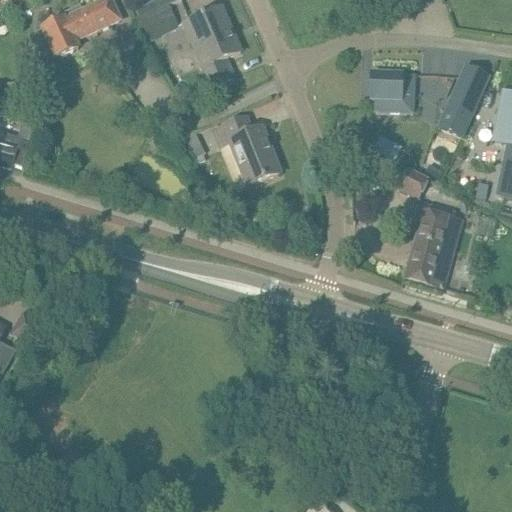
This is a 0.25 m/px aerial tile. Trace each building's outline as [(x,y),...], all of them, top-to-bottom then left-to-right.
[(64,21),(42,31),(48,44),(57,62),(78,52),(75,44),(120,24),(110,2),(92,10),(82,15),(79,9),(62,17),(64,21)] [(139,20),(136,21),(140,31),(143,30),(146,36),(161,30),(175,22),(169,8),(139,20)] [(199,21),(194,11),(185,15),(189,25),(191,24),(199,21)] [(221,11),(203,19),(191,24),(189,25),(203,56),(197,59),(211,91),(234,81),(226,62),(241,56),(221,11)] [(466,70),(439,131),(461,141),(488,80),(466,70)] [(413,117),(414,79),(371,77),(370,103),(374,104),(374,115),(413,117)] [(493,144),(509,147),(498,198),(511,201),(511,98),(503,96),(504,94),(502,93),(491,146),(492,146),(493,144)] [(246,123),(227,130),(218,134),(224,149),(230,146),(248,190),(280,178),(262,132),(251,136),(246,123)] [(0,168),(11,171),(13,167),(22,170),(33,128),(22,125),(18,140),(7,137),(0,135),(0,168)] [(185,143),(194,162),(205,156),(196,137),(185,143)] [(386,181),(397,184),(400,173),(389,170),(386,181)] [(429,184),(407,173),(397,193),(419,204),(429,184)] [(478,186),(475,201),(485,203),(488,188),(478,186)] [(429,207),(427,215),(424,214),(404,282),(443,293),(463,225),(453,222),(456,214),(429,207)] [(228,218),(221,221),(226,231),(233,228),(228,218)] [(115,309),(105,330),(170,359),(181,338),(115,309)] [(37,358),(55,328),(27,311),(11,337),(23,344),(20,349),(37,358)] [(16,354),(0,344),(0,341),(6,332),(0,328),(0,373),(3,376),(16,354)] [(153,384),(90,356),(75,388),(77,389),(61,422),(85,433),(89,423),(102,429),(85,466),(115,479),(132,442),(126,440),(137,416),(141,417),(156,385),(153,384)]
